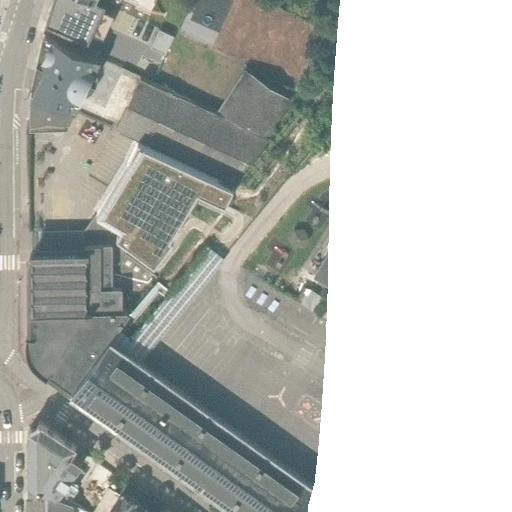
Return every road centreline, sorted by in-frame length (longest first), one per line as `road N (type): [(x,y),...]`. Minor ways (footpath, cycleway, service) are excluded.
road 1 (unclassified): [(10,45),(0,321)]
road 2 (residential): [(200,511),(48,404)]
